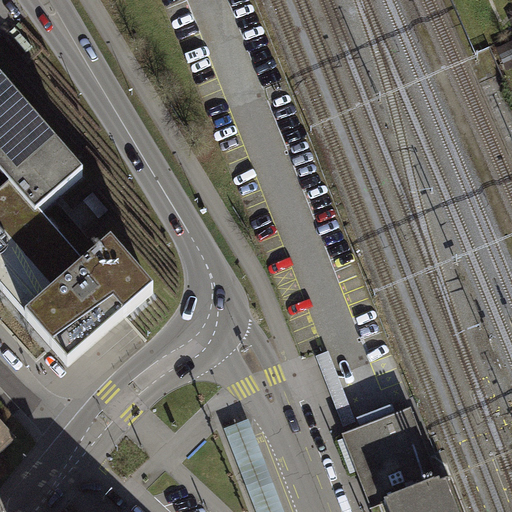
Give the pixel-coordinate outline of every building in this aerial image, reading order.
[(511,59),(511,41),(498,49),(505,63),(511,59)] [(0,295),(49,352),(72,378),(123,334),(134,325),(158,304),(116,255),(89,278),(41,222),(85,184),(0,85),(0,295)] [(329,354),(317,358),(344,429),(356,425),(329,354)] [(452,511),(438,476),(429,452),(410,405),(393,411),(391,404),(355,418),(358,425),(341,432),(369,504),(372,511),(452,511)] [(246,418),(221,428),(253,511),(281,511),(253,436),(246,418)] [(0,423),(0,477),(2,476),(0,474),(0,471),(24,450),(0,423)]
